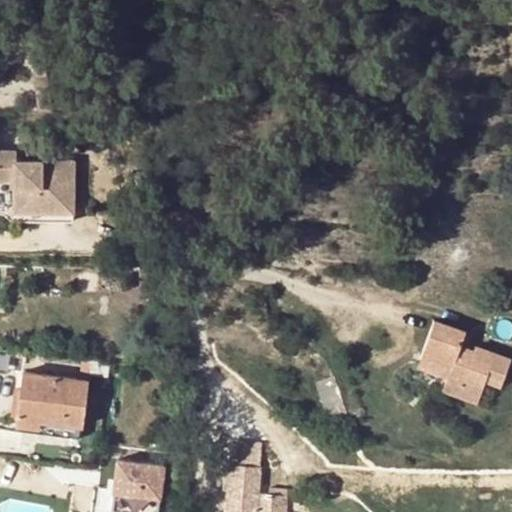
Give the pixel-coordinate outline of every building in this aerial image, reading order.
[(35,103),(34,115),(48,116),(49,104),(35,103)] [(16,151),(0,150),(0,181),(13,181),(12,187),(21,188),(21,212),(72,211),(72,170),(48,171),(48,161),(16,160),(16,151)] [(72,161),(48,161),(48,171),(72,170),(72,161)] [(12,211),(21,212),(21,188),(12,187),(12,211)] [(21,212),(12,211),(12,222),(72,223),(72,211),(21,212)] [(433,321),(421,357),(450,368),(447,377),(443,389),(477,402),(486,376),(503,381),(511,360),(475,347),(472,351),(459,347),(464,332),(433,321)] [(450,368),(421,357),(418,366),(447,377),(450,368)] [(22,371),(15,425),(38,428),(40,419),(82,425),(88,380),(22,371)] [(317,382),(333,432),(351,426),(334,376),(317,382)] [(38,428),(15,425),(14,430),(80,439),(82,425),(40,419),(38,428)] [(117,461),(114,511),(119,511),(160,511),(164,464),(117,461)] [(230,463),(225,511),(282,511),(284,494),(257,491),(259,466),(230,463)]
